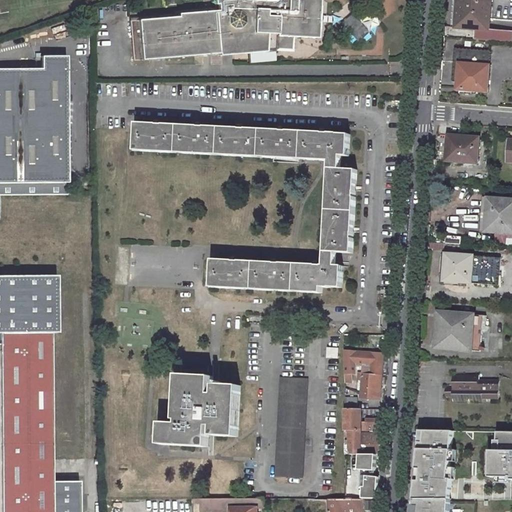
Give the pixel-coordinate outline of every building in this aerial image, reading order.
[(217,57),(273,52),(273,50),(290,51),(290,38),(314,39),(315,34),(319,30),(320,7),(316,3),(316,0),(257,0),(255,0),(208,0),(209,3),(212,6),(216,6),(216,13),(175,16),(175,19),(128,22),(131,61),(217,55),(217,57)] [(459,0),(457,28),(476,30),(476,42),(511,44),(511,32),(490,30),(492,0),(459,0)] [(213,10),(171,13),(171,14),(171,15),(127,18),(128,22),(175,19),(175,16),(216,13),(216,6),(212,6),(213,10)] [(459,83),(459,90),(488,93),(491,53),(456,50),(453,82),(459,83)] [(39,67),(0,67),(0,193),(66,193),(65,54),(39,54),(39,67)] [(349,135),(137,123),(135,150),(328,160),(341,161),(341,157),(348,157),(349,135)] [(451,151),(450,163),(479,165),(481,141),(449,139),(447,150),(451,151)] [(328,160),(328,169),(340,170),(341,161),(328,160)] [(323,251),(334,251),(352,252),(356,171),(340,170),(328,169),(323,251)] [(465,184),(490,186),(490,176),(466,175),(465,184)] [(485,232),(511,233),(511,200),(488,198),(485,232)] [(322,266),(333,266),(334,251),(323,251),(322,266)] [(500,258),(446,254),(444,281),(499,285),(500,258)] [(341,267),(333,266),(322,266),(209,259),(208,287),(322,293),(323,286),(340,287),(341,267)] [(49,331),(56,331),(55,274),(0,274),(0,511),(78,511),(78,480),(51,480),(49,331)] [(483,316),(441,312),(439,337),(437,337),(435,348),(480,352),(483,316)] [(327,348),(327,358),(338,358),(339,349),(327,348)] [(370,374),(381,375),(383,354),(343,351),(343,365),(355,366),(363,367),(363,363),(371,364),(370,374)] [(381,375),(370,374),(371,364),(363,363),(363,367),(360,398),(379,399),(381,375)] [(343,365),(343,374),(355,374),(355,366),(343,365)] [(453,398),(453,399),(456,399),(456,402),(465,402),(465,399),(474,399),(474,402),(483,402),(483,399),(500,399),(500,381),(479,380),(479,376),(453,375),(453,387),(446,386),(446,398),(453,398)] [(308,378),(279,376),(274,476),(304,477),(308,378)] [(209,438),(234,440),(238,389),(218,388),(218,384),(215,384),(214,387),(212,387),(212,398),(208,398),(210,380),(177,377),(173,422),(176,423),(176,427),(159,425),(157,446),(205,451),(206,429),(210,429),(209,438)] [(362,402),(349,401),(349,405),(343,405),(343,409),(362,409),(362,402)] [(362,433),(362,417),(362,409),(343,409),(343,430),(349,430),(348,439),(346,439),(346,447),(348,447),(349,454),(360,454),(377,454),(380,454),(382,434),(379,434),(365,434),(362,433)] [(379,419),(365,419),(365,434),(379,434),(379,419)] [(453,478),(448,477),(453,431),(419,430),(416,501),(451,501),(453,478)] [(491,451),(490,478),(511,478),(511,481),(511,480),(511,433),(498,433),(497,452),(491,451)] [(364,470),(375,471),(377,454),(360,454),(359,469),(364,470)] [(375,476),(364,475),(362,499),(377,499),(378,477),(375,476)] [(249,511),(249,508),(255,508),(261,508),(260,499),(241,499),(190,499),(190,504),(199,504),(199,511),(209,511),(209,508),(224,508),(224,511),(249,511)] [(360,511),(360,499),(330,499),(329,511),(342,511),(343,511),(351,511),(350,511),(360,511)] [(450,511),(451,501),(416,501),(414,511),(450,511)]
